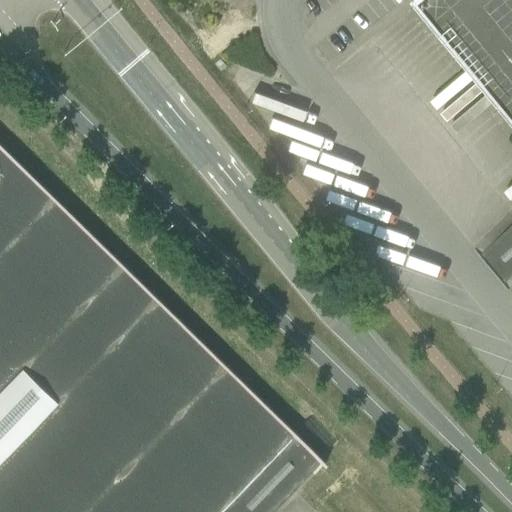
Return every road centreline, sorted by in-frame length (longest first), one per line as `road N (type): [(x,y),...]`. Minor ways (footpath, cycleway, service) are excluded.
road 1 (secondary): [(0,39),(473,511)]
road 2 (secondary): [(511,487),(353,317),(80,0)]
road 3 (unclassified): [(287,0),(281,15),(290,55),(511,323)]
